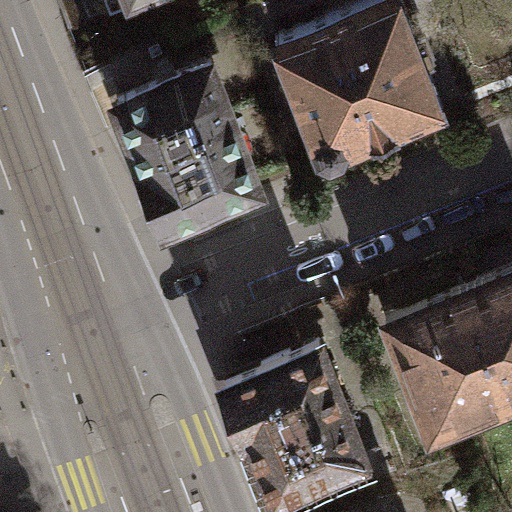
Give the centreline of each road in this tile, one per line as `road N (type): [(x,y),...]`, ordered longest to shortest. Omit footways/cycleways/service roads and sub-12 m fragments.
road 1 (residential): [(94,331),(511,167)]
road 2 (primary): [(94,331),(0,75)]
road 3 (primary): [(230,511),(201,434),(94,331)]
